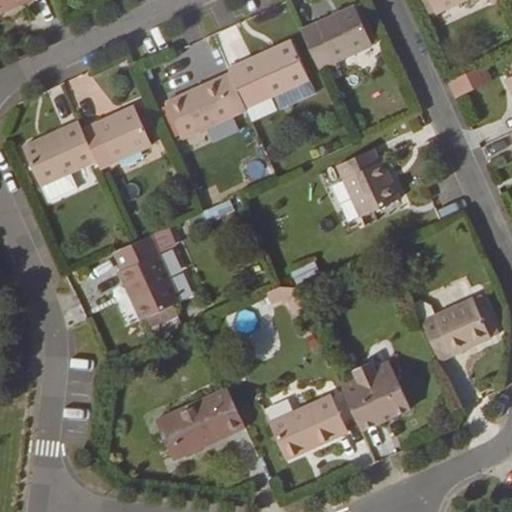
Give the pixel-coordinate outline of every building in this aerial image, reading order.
[(0,0),(0,13),(31,0),(0,0)] [(474,0),(435,0),(442,14),(474,0)] [(360,8),(307,29),(328,76),(345,69),(342,61),(377,47),(360,8)] [(250,108),(262,102),(315,80),(298,40),(246,62),(232,68),(235,74),(250,108)] [(455,80),(461,94),(496,78),(489,65),(455,80)] [(250,108),(235,74),(173,100),(188,136),(251,110),(250,108)] [(137,102),(86,124),(100,156),(104,164),(155,143),(137,102)] [(86,124),(83,116),(26,140),(43,180),(100,156),(86,124)] [(368,153),(328,170),(351,220),(391,202),(368,153)] [(153,256),(114,272),(135,321),(174,304),(153,256)] [(292,300),(291,289),(270,290),(270,301),(292,300)] [(473,300),(489,339),(498,336),(481,297),(473,300)] [(473,300),(421,322),(438,363),(489,339),(473,300)] [(357,385),(340,393),(357,434),(410,411),(393,371),(375,378),(369,365),(352,372),(357,385)] [(171,424),(157,429),(163,445),(177,440),(182,452),(201,444),(200,439),(240,421),(223,385),(165,410),(171,424)] [(331,398),(267,425),(283,460),(346,434),(331,398)] [(151,416),(157,429),(171,424),(165,410),(151,416)] [(200,439),(201,444),(242,426),(240,421),(200,439)] [(177,440),(163,445),(169,458),(182,452),(177,440)]
